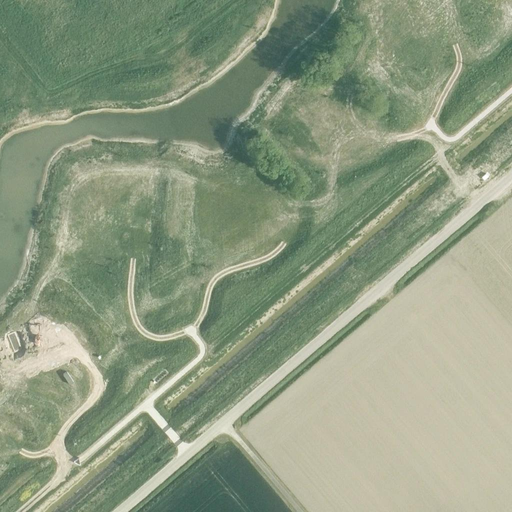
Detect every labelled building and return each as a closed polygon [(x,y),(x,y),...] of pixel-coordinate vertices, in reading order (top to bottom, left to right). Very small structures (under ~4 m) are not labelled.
[(353,0),(340,10),(356,31),(364,25),(367,28),(404,0),(353,0)] [(496,21),(501,28),(505,26),(500,18),(496,21)] [(432,27),(384,65),(410,97),(458,60),(432,27)] [(379,28),(372,35),(379,42),(386,35),(379,28)] [(421,28),(411,36),(414,40),(424,32),(421,28)] [(366,34),(359,40),(366,49),(374,43),(366,34)] [(159,58),(166,52),(160,45),(153,51),(159,58)] [(349,84),(330,102),(343,116),(363,99),(349,84)]
